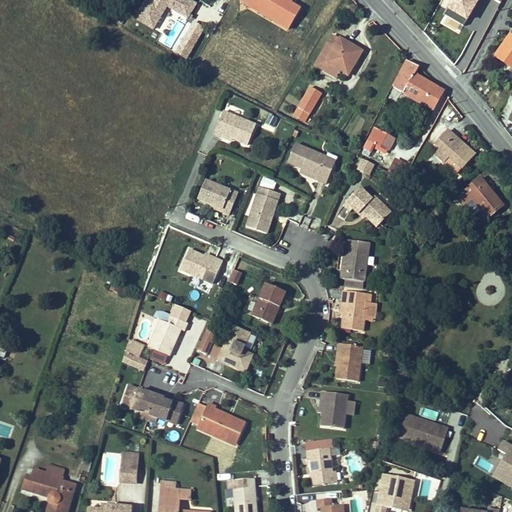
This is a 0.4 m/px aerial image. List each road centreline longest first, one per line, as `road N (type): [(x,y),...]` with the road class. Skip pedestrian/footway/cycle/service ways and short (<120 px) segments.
road 1 (residential): [(297,267),(316,303),(282,406)]
road 2 (residential): [(156,383),(169,389),(207,378),(282,406)]
road 3 (residential): [(176,215),(297,267)]
road 4 (tertiary): [(457,91),(374,0)]
